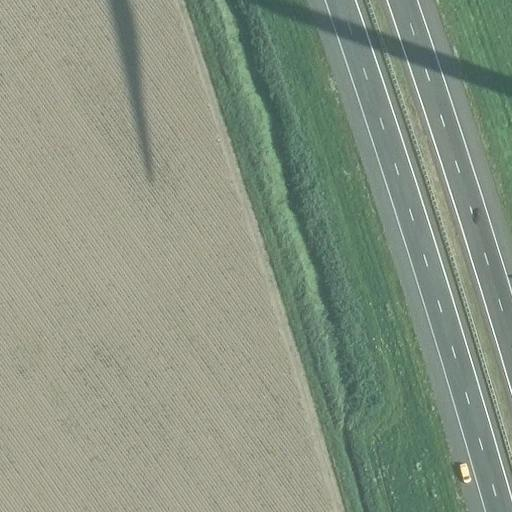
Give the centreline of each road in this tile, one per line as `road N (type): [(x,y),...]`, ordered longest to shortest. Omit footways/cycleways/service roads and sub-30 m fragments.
road 1 (motorway): [(342,0),(497,511)]
road 2 (motorway): [(511,329),(408,0)]
